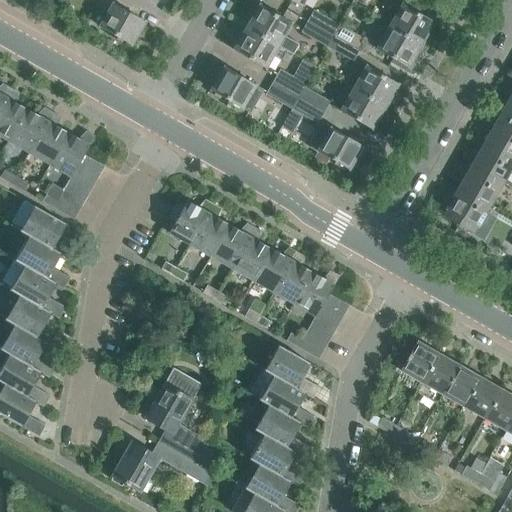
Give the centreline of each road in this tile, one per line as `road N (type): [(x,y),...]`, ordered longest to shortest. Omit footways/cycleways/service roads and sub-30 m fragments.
road 1 (residential): [(71,465),(112,246),(173,133)]
road 2 (residential): [(365,246),(511,2)]
road 3 (residential): [(332,511),(358,386),(417,276)]
road 4 (tertiary): [(365,246),(173,133)]
road 5 (tertiary): [(151,120),(0,34)]
road 6 (residential): [(151,120),(218,0)]
